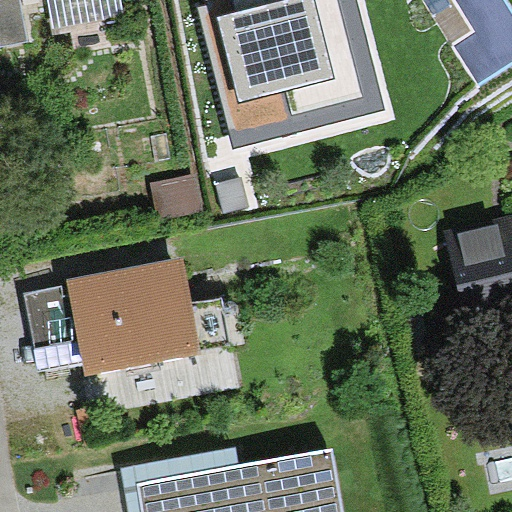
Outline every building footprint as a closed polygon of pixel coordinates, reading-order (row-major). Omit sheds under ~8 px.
[(0,0),(0,8),(38,0),(0,0)] [(204,0),(241,149),(390,112),(362,0),(204,0)] [(511,15),(502,0),(425,0),(479,83),(511,62),(511,15)] [(196,180),(153,190),(160,226),(204,216),(196,180)] [(511,224),(446,242),(475,353),(511,342),(511,224)] [(182,272),(25,301),(39,376),(80,368),(85,392),(199,370),(197,360),(230,354),(221,309),(190,315),(182,272)] [(236,458),(126,475),(131,511),(341,511),(333,461),(239,475),(236,458)]
